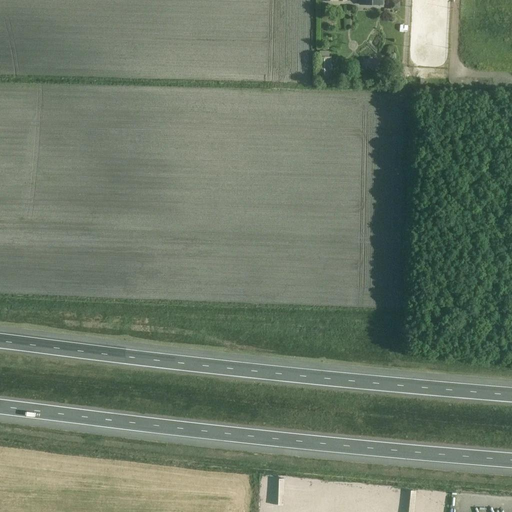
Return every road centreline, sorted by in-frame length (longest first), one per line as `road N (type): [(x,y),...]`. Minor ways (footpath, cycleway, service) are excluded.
road 1 (motorway): [(0,406),(511,459)]
road 2 (motorway): [(511,393),(0,340)]
